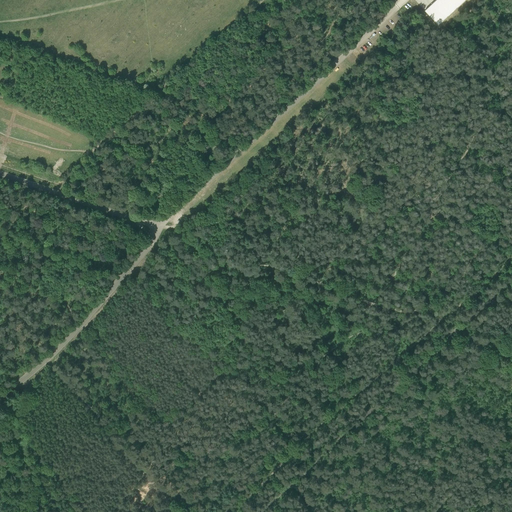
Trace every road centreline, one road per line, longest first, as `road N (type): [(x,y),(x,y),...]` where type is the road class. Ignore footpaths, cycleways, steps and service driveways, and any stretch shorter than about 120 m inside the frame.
road 1 (track): [(261,511),(511,277)]
road 2 (unclassified): [(160,227),(405,0)]
road 3 (unclassified): [(0,398),(77,328),(160,227)]
road 4 (unclassified): [(160,227),(0,173)]
road 5 (unknown): [(49,356),(130,457)]
